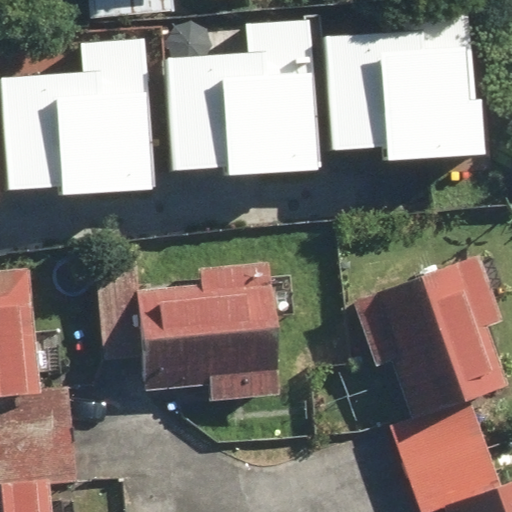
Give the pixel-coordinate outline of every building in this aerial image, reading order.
[(190,0),(191,7),(263,10),(263,0),(190,0)] [(326,168),(495,165),(493,18),(429,19),(430,45),(325,46),(326,168)] [(165,187),(327,186),(326,168),(325,46),(327,34),(256,34),(256,66),(164,66),(165,187)] [(0,210),(164,211),(165,187),(164,66),(165,51),(93,50),(93,89),(0,88),(0,210)] [(472,337),(482,333),(454,261),(329,309),(356,379),(372,373),(389,418),(370,426),(403,511),(511,511),(511,480),(491,489),(462,412),(496,399),(472,337)] [(119,358),(121,385),(184,382),(186,409),(255,406),(248,273),(181,276),(181,286),(133,289),(131,262),(81,264),(86,360),(113,359),(119,358)] [(8,276),(0,276),(0,511),(69,511),(68,497),(34,500),(32,485),(60,483),(53,383),(16,386),(8,276)]
